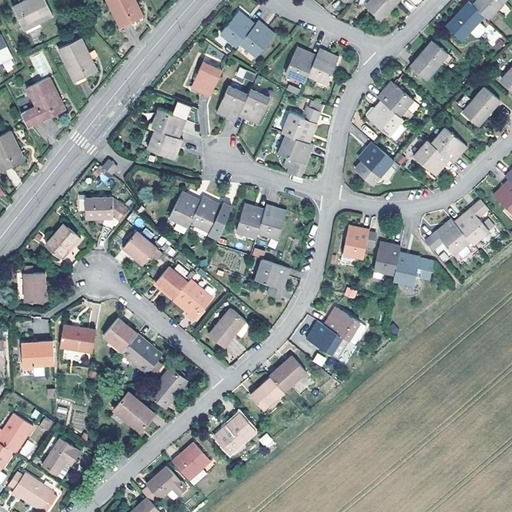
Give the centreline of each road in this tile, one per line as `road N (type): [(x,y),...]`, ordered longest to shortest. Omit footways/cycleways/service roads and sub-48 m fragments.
road 1 (tertiary): [(0,237),(195,0)]
road 2 (residential): [(228,383),(294,320),(319,259),(329,197)]
road 3 (residential): [(511,139),(461,188),(425,204),(381,207),(329,197)]
road 4 (residential): [(83,511),(228,383)]
road 5 (residential): [(228,383),(99,274)]
road 6 (residential): [(329,197),(343,109),(381,56)]
